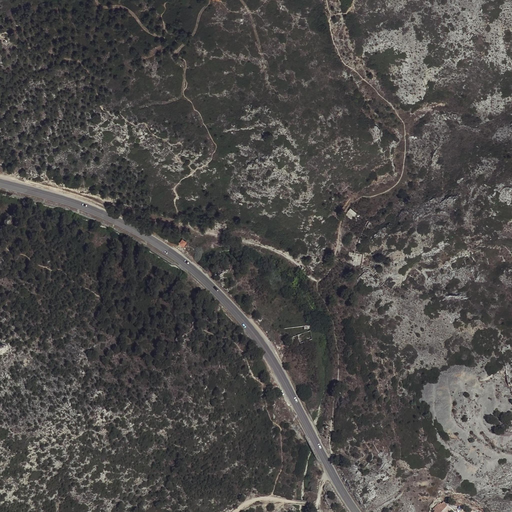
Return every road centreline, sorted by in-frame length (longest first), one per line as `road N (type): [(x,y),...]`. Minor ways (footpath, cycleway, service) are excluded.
road 1 (primary): [(0,183),(107,215),(197,273),(275,363),(356,511)]
road 2 (track): [(315,282),(270,247),(201,234),(184,220)]
